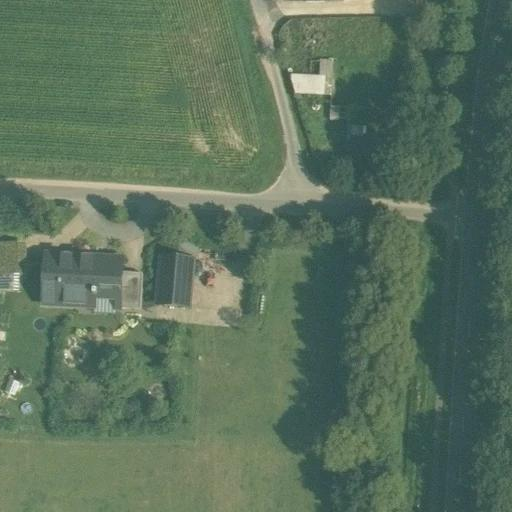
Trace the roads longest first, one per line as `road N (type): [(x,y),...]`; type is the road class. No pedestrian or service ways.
road 1 (unclassified): [(475,218),(0,190)]
road 2 (tertiary): [(475,218),(457,511)]
road 3 (tertiary): [(500,0),(475,218)]
